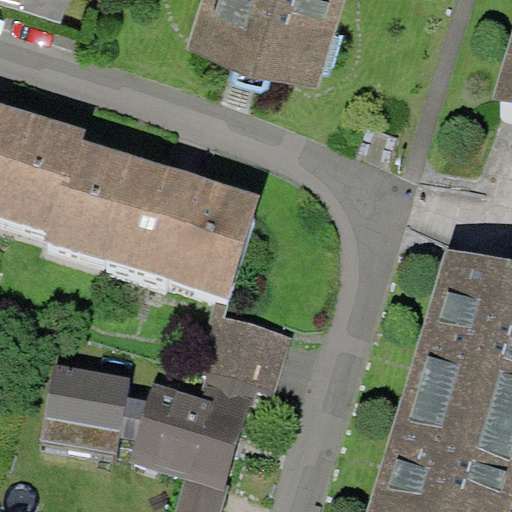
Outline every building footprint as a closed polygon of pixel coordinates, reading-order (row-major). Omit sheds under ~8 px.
[(202,0),(188,49),(316,87),(342,0),(202,0)] [(511,36),(493,99),(511,104),(511,36)] [(0,239),(49,255),(81,155),(0,129),(0,239)] [(227,311),(259,212),(81,155),(49,255),(227,311)] [(506,511),(511,495),(511,269),(444,249),(365,511),(506,511)] [(218,511),(255,395),(214,382),(205,411),(153,395),(132,465),(184,480),(174,511),(218,511)]
